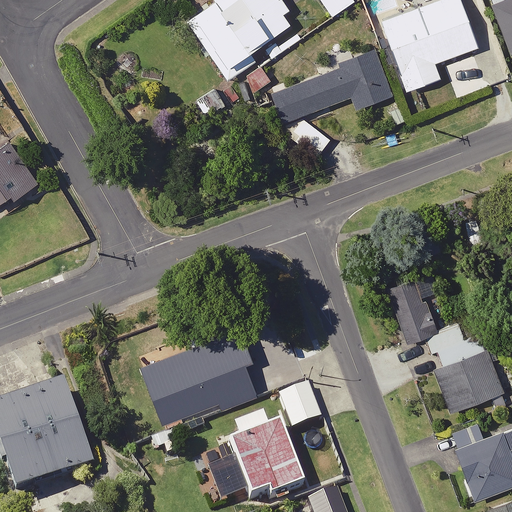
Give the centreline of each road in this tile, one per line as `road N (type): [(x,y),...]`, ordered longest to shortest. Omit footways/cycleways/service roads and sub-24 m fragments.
road 1 (residential): [(299,214),(410,511)]
road 2 (residential): [(12,32),(148,273)]
road 3 (residential): [(299,214),(511,133)]
road 4 (residential): [(148,273),(299,214)]
road 5 (residential): [(0,329),(148,273)]
